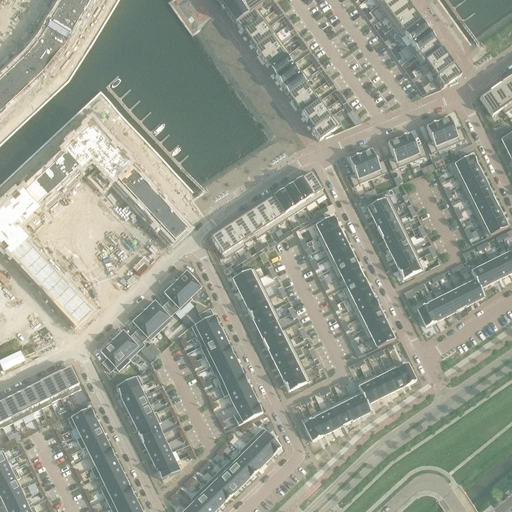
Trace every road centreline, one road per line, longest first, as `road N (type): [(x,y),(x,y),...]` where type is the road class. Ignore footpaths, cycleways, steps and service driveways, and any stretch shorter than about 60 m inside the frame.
road 1 (residential): [(241,511),(293,462),(294,451),(198,237)]
road 2 (residential): [(424,359),(317,155)]
road 3 (residential): [(78,349),(160,511)]
road 4 (tertiary): [(446,397),(383,441),(307,511)]
road 5 (tertiary): [(323,511),(390,449),(453,407)]
road 6 (residential): [(198,237),(78,349)]
road 7 (residential): [(462,93),(317,155)]
road 8 (residential): [(317,155),(198,237)]
